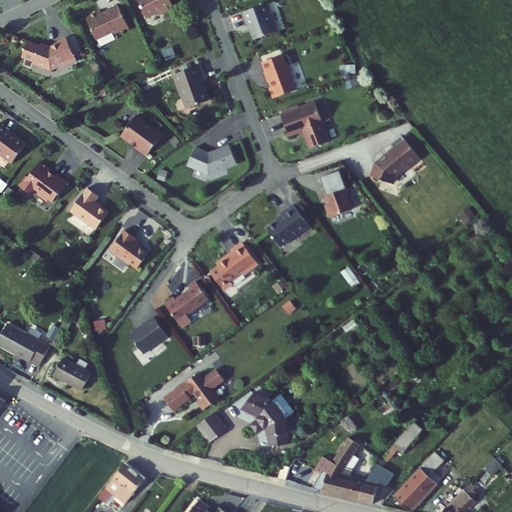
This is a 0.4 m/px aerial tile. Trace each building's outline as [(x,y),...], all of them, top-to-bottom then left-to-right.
[(166,7),(170,5),(168,0),(134,0),(142,16),(145,17),(157,11),(160,12),(165,10),(166,7)] [(262,4),(239,12),(244,26),(246,25),(251,40),(272,32),(262,4)] [(124,24),(115,5),(105,9),(104,13),(99,15),(97,11),(83,18),(92,37),(95,38),(109,32),(112,32),(118,29),(119,26),(124,24)] [(73,60),(63,37),(55,41),(54,43),(46,46),(37,43),(34,52),(32,53),(33,54),(29,63),(47,70),(56,66),(59,67),(73,60)] [(279,55),(258,63),(262,71),(259,72),(263,83),(266,82),(267,82),(268,87),(265,88),(269,99),(291,91),(285,73),(287,70),(285,65),(282,64),(279,55)] [(197,65),(171,75),(183,109),(206,100),(199,82),(203,81),(197,65)] [(326,143),(312,103),(277,115),(285,137),(299,132),(306,150),(326,143)] [(158,135),(132,115),(118,134),(126,141),(128,140),(134,145),(132,147),(143,155),(158,135)] [(0,157),(8,163),(24,145),(12,136),(11,138),(5,134),(6,132),(0,127),(0,157)] [(388,143),(390,146),(395,153),(406,144),(399,134),(388,143)] [(395,153),(390,146),(384,152),(385,153),(371,163),(367,176),(376,179),(375,180),(379,181),(379,180),(387,183),(390,176),(394,173),(395,174),(405,167),(404,165),(415,157),(406,144),(395,153)] [(191,147),(183,166),(203,174),(233,164),(226,145),(211,150),(211,151),(207,153),(191,147)] [(405,167),(416,158),(415,157),(404,165),(405,167)] [(23,176),(16,186),(27,194),(31,188),(35,191),(36,194),(41,199),(45,198),(49,201),(63,182),(52,174),(50,177),(45,173),(47,170),(36,161),(25,177),(23,176)] [(344,192),(340,180),(320,187),(319,190),(323,203),(322,206),(326,218),(348,210),(343,195),(344,192)] [(95,196),(84,188),(67,211),(92,229),(105,212),(91,201),(95,196)] [(305,226),(290,205),(278,214),(279,216),(263,228),(277,246),(305,226)] [(468,206),(458,214),(465,222),(475,214),(468,206)] [(286,251),(315,235),(311,228),(281,243),(286,251)] [(132,238),(121,230),(106,250),(125,265),(126,263),(133,269),(145,253),(130,242),(132,238)] [(253,261),(237,239),(225,248),(227,251),(223,255),(222,253),(211,261),(225,280),(236,271),(238,272),(253,261)] [(203,297),(190,279),(183,284),(185,286),(170,298),(181,313),(203,297)] [(189,313),(192,320),(200,316),(197,310),(189,313)] [(161,333),(148,315),(136,324),(133,327),(132,326),(124,333),(137,349),(147,342),(148,342),(161,333)] [(69,322),(62,319),(48,343),(54,347),(69,322)] [(46,347),(3,323),(0,328),(0,347),(26,361),(28,357),(37,363),(46,347)] [(81,370),(58,358),(49,374),(72,387),(81,370)] [(174,383),(158,396),(167,408),(183,395),(181,393),(187,390),(192,397),(190,398),(196,407),(211,397),(204,387),(217,378),(210,368),(197,377),(192,370),(179,379),(182,383),(177,386),(174,383)] [(85,372),(81,370),(72,387),(76,389),(85,372)] [(266,399),(247,390),(234,406),(253,414),(243,422),(250,431),(260,423),(261,444),(281,442),(280,430),(284,430),(286,426),(286,422),(283,419),(279,419),(279,416),(266,399)] [(220,428),(207,410),(190,423),(203,440),(220,428)] [(416,435),(405,424),(376,456),(381,461),(390,451),(394,455),(416,435)] [(345,437),(329,459),(326,464),(324,468),(318,488),(318,489),(355,499),(360,481),(345,477),(347,469),(355,458),(349,454),(356,444),(345,437)] [(441,459),(430,450),(426,454),(438,462),(441,459)] [(426,454),(416,465),(426,474),(435,465),(436,465),(438,462),(426,454)] [(324,468),(326,464),(312,455),(304,468),(309,471),(301,485),(318,489),(318,488),(324,468)] [(478,467),(486,474),(496,463),(488,457),(478,467)] [(376,470),(373,481),(381,483),(389,473),(372,461),(368,468),(376,470)] [(119,462),(91,499),(99,505),(107,495),(120,505),(141,480),(119,462)] [(273,465),(270,477),(277,479),(280,466),(273,465)] [(426,474),(416,465),(407,475),(425,491),(434,481),(426,474)] [(368,468),(360,481),(355,499),(367,502),(373,481),(376,470),(368,468)] [(416,501),(425,491),(407,475),(399,485),(416,501)] [(462,483),(445,500),(436,511),(457,511),(474,496),(472,494),(470,496),(468,494),(470,492),(462,483)] [(408,510),(416,501),(399,485),(390,494),(408,510)] [(206,511),(202,508),(203,507),(195,501),(186,511),(222,511),(216,507),(211,511),(206,511)]
